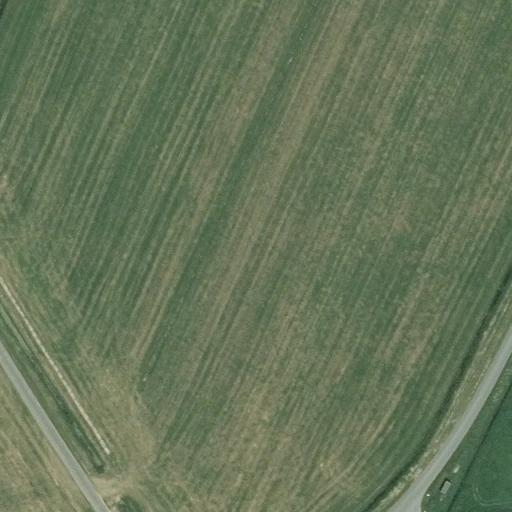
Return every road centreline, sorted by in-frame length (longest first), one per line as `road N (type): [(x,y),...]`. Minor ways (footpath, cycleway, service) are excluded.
road 1 (unclassified): [(397,511),(511,334)]
road 2 (unclassified): [(101,511),(0,353)]
